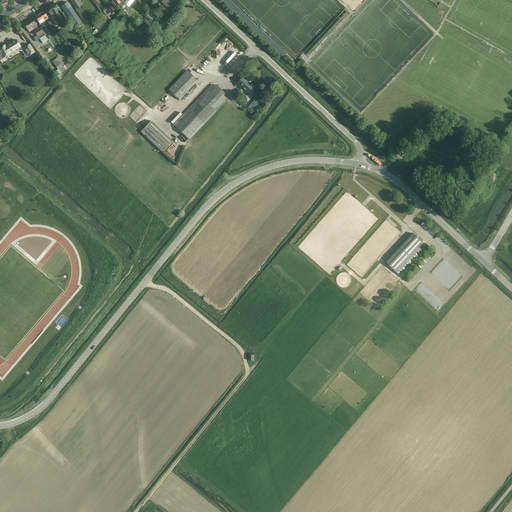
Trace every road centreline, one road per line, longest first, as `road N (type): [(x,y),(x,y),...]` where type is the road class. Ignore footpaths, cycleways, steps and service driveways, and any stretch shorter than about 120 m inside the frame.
road 1 (tertiary): [(357,164),(283,163),(233,183),(44,405),(0,426)]
road 2 (unclassified): [(357,164),(357,145),(202,0)]
road 3 (tertiary): [(482,261),(398,183),(357,164)]
road 4 (unknown): [(255,47),(162,123)]
